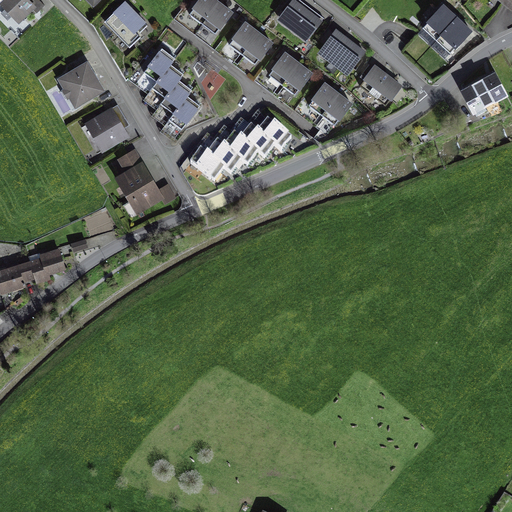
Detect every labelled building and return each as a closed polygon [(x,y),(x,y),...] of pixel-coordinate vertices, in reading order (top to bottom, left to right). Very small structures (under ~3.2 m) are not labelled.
[(29,0),(29,1),(27,0),(2,0),(0,2),(0,6),(19,25),(33,12),(37,14),(45,6),(38,0),(29,0)] [(102,0),(85,0),(93,9),(102,0)] [(234,14),(215,0),(199,0),(191,11),(192,11),(189,16),(215,36),(218,31),(220,32),(234,14)] [(294,0),(293,0),(292,0),(277,21),(307,44),(323,22),(322,21),(323,19),(298,0),(294,0)] [(511,12),(511,0),(496,0),(511,12)] [(148,25),(125,3),(104,23),(130,50),(143,37),(140,33),(148,25)] [(456,52),(473,33),(443,6),(425,25),(427,27),(423,31),(449,55),(454,50),(456,52)] [(274,44),(245,23),(232,41),(233,42),(229,46),(255,66),(259,62),(260,63),(274,44)] [(209,45),(215,36),(203,27),(197,36),(209,45)] [(366,53),(336,30),(317,54),(348,77),(366,53)] [(162,49),(143,75),(157,84),(152,90),(165,100),(161,106),(172,115),(169,120),(183,132),(201,107),(189,97),(193,91),(180,82),(184,75),(172,66),(176,60),(162,49)] [(314,74),(285,53),(272,71),(272,72),(269,77),(295,96),(298,92),(300,93),(314,74)] [(87,62),(57,81),(63,91),(61,92),(67,102),(69,100),(75,110),(105,93),(87,62)] [(404,87),(375,65),(363,82),(364,83),(360,88),(386,107),(389,102),(392,103),(404,87)] [(495,74),(460,92),(475,120),(488,113),(486,109),(508,98),(495,74)] [(354,105),(325,83),(311,102),(312,102),(308,107),(335,127),(338,122),(340,123),(354,105)] [(117,106),(85,125),(86,126),(81,128),(97,155),(101,153),(102,154),(130,138),(125,129),(130,126),(117,106)] [(274,149),(280,154),(292,139),(260,116),(251,129),(244,124),(234,136),(227,131),(218,144),(210,139),(189,166),(214,184),(223,172),(230,177),(240,164),(247,169),(257,157),(264,161),(274,149)] [(125,173),(115,179),(137,217),(162,201),(165,205),(176,199),(168,185),(159,190),(135,150),(118,161),(125,173)] [(85,240),(71,245),(74,253),(89,248),(85,240)] [(40,259),(0,271),(0,292),(1,296),(26,289),(25,284),(35,281),(37,285),(55,280),(54,275),(66,272),(60,250),(39,256),(40,259)]
